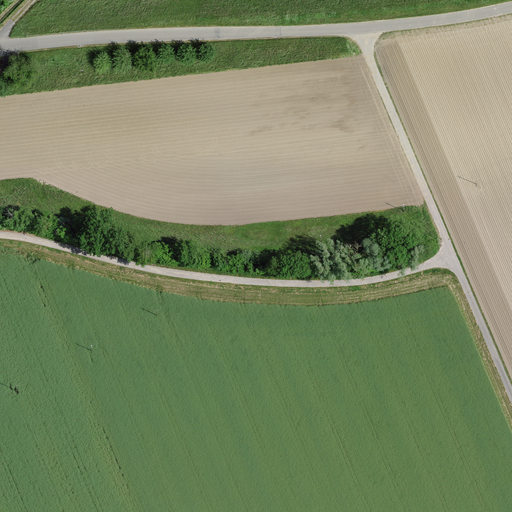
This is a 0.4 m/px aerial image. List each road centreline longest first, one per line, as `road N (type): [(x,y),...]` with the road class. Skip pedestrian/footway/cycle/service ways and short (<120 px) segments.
road 1 (unclassified): [(0,46),(391,25),(511,6)]
road 2 (track): [(448,256),(381,278),(282,283),(147,268),(0,235)]
road 3 (track): [(357,27),(511,406)]
